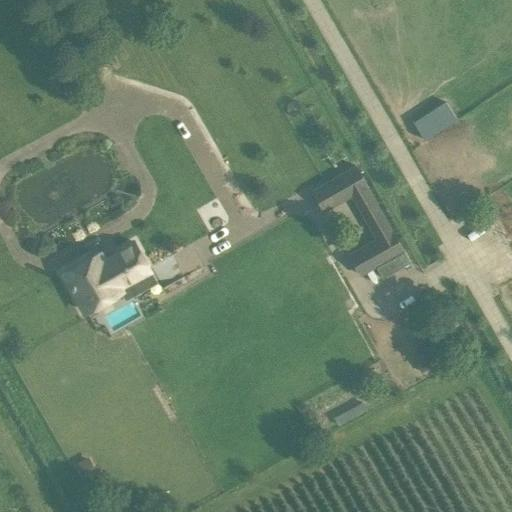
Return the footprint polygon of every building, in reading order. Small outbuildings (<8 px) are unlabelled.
[(413,119),(425,137),(459,117),(448,98),(413,119)] [(352,258),(362,275),(404,250),(356,166),(313,190),(323,206),(354,188),(384,240),(352,258)] [(95,302),(107,296),(108,299),(120,292),(118,288),(149,271),(135,243),(117,252),(118,255),(104,263),(99,253),(64,272),(85,311),(97,305),(95,302)] [(5,333),(0,336),(7,349),(12,346),(5,333)] [(433,367),(425,354),(413,361),(421,374),(433,367)] [(336,415),(340,424),(369,409),(364,400),(336,415)] [(91,469),(85,459),(75,464),(80,475),(91,469)]
